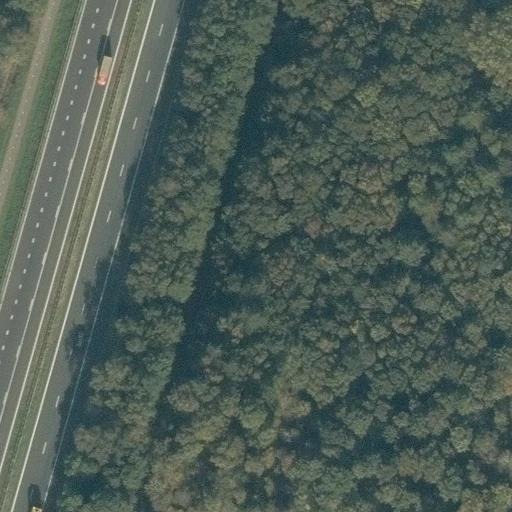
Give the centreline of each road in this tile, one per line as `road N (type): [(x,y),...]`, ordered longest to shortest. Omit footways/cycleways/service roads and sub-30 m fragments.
road 1 (motorway): [(26,511),(169,0)]
road 2 (motorway): [(116,0),(0,417)]
